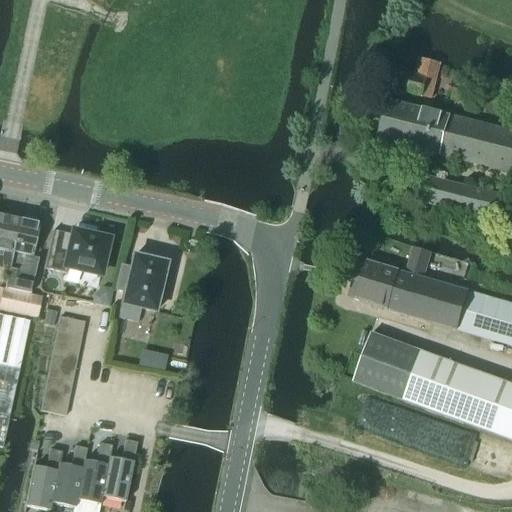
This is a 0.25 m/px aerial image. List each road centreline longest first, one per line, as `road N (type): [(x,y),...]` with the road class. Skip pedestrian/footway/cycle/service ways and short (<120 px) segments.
road 1 (tertiary): [(290,244),(0,174)]
road 2 (unclassified): [(290,244),(341,0)]
road 3 (tertiary): [(240,448),(290,244)]
road 4 (residential): [(240,448),(75,414)]
